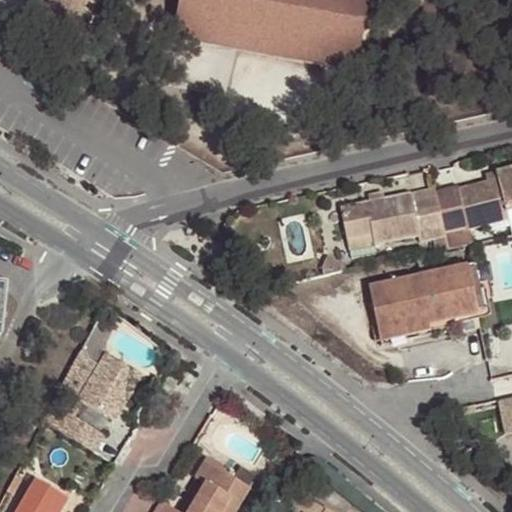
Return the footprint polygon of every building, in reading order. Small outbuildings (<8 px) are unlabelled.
[(61,11),(64,0),(51,0),(39,36),(71,47),(75,35),(51,26),(57,10),(61,11)] [(64,0),(61,11),(57,10),(51,26),(75,35),(71,47),(80,50),(97,0),(64,0)] [(369,0),(179,0),(173,34),(356,68),(369,0)] [(412,200),(411,195),(341,210),(349,249),(417,235),(419,241),(443,236),(443,234),(506,219),(505,211),(511,208),(511,169),(486,175),(488,182),(457,190),(458,193),(435,198),(435,195),(412,200)] [(433,190),(411,195),(412,200),(435,195),(435,198),(458,193),(457,190),(457,186),(433,192),(433,190)] [(467,266),(370,287),(380,335),(429,325),(477,315),(472,289),(467,266)] [(303,271),(305,281),(322,277),(321,268),(303,271)] [(472,289),(477,315),(490,312),(484,286),(472,289)] [(429,325),(380,335),(382,345),(432,335),(429,325)] [(98,366),(80,354),(64,384),(61,389),(112,421),(123,404),(140,377),(105,355),(98,366)] [(171,394),(178,381),(168,375),(161,388),(171,394)] [(511,398),(499,402),(506,434),(511,432),(511,398)] [(61,411),(52,407),(44,422),(58,431),(63,425),(56,420),(61,411)] [(58,431),(93,453),(103,437),(68,417),(63,425),(58,431)] [(201,483),(213,463),(207,460),(195,480),(201,483)] [(234,476),(213,463),(201,483),(205,486),(197,499),(189,511),(176,511),(166,505),(161,511),(234,511),(256,476),(240,466),(234,476)] [(20,481),(14,478),(6,492),(11,496),(20,481)] [(58,511),(66,500),(34,481),(15,511),(58,511)] [(180,511),(189,511),(197,499),(191,495),(180,511)] [(327,511),(299,495),(289,511),(327,511)]
